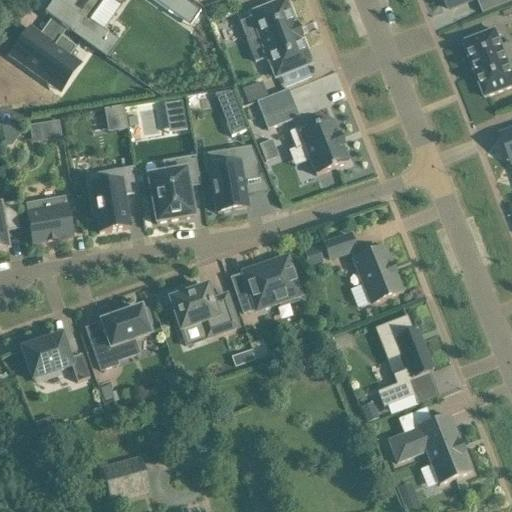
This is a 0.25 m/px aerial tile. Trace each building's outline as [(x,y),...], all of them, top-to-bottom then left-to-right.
[(66,31),(102,57),(114,39),(90,22),(106,0),(112,0),(124,8),(129,0),(53,0),(43,15),(51,20),(66,31)] [(182,0),(150,0),(176,18),(180,12),(193,21),(200,12),(182,0)] [(445,0),(450,11),(477,0),(445,0)] [(268,59),(276,79),(309,65),(300,41),(301,40),(296,27),(294,27),(285,2),(251,16),(258,35),(246,40),(255,64),(268,59)] [(30,31),(11,57),(51,85),(69,59),(76,49),(61,39),(66,31),(51,20),(39,38),(30,31)] [(235,28),(221,32),(226,47),(240,43),(235,28)] [(511,72),(496,31),(463,44),(485,99),(511,88),(511,72)] [(248,107),(256,104),(267,100),(261,84),(242,91),(248,107)] [(256,104),(267,132),(299,119),(288,91),(267,100),(256,104)] [(166,117),(183,114),(182,102),(164,105),(166,117)] [(105,108),(108,132),(126,131),(124,107),(105,108)] [(94,113),(97,134),(107,132),(104,111),(94,113)] [(244,132),(238,119),(226,124),(231,137),(244,132)] [(304,148),(316,177),(348,165),(342,149),(344,148),(339,137),(337,138),(331,122),(308,131),(307,127),(289,134),(296,152),(304,148)] [(60,139),(60,141),(61,141),(58,123),(38,126),(41,142),(60,139)] [(3,128),(7,148),(12,147),(20,135),(18,126),(3,128)] [(272,140),(259,145),(266,161),(279,157),(272,140)] [(230,167),(209,170),(217,215),(246,210),(240,176),(261,172),(251,148),(227,152),(230,167)] [(147,178),(156,226),(194,219),(188,190),(200,188),(195,158),(162,164),(164,176),(147,178)] [(95,219),(98,236),(128,231),(122,197),(137,194),(133,169),(84,178),(91,219),(95,219)] [(25,207),(32,246),(72,239),(64,199),(25,207)] [(0,253),(8,252),(5,233),(19,231),(14,205),(0,207),(0,253)] [(324,246),(329,261),(355,253),(350,237),(324,246)] [(308,264),(321,260),(317,248),(308,251),(304,253),(308,264)] [(353,262),(371,306),(402,294),(384,250),(353,262)] [(296,302),(295,298),(300,296),(287,260),(243,275),(243,276),(231,280),(243,315),(256,311),(256,312),(280,303),(281,307),(296,302)] [(201,326),(206,340),(237,329),(226,297),(211,302),(206,289),(184,297),(183,294),(170,298),(171,301),(169,302),(180,333),(201,326)] [(117,365),(111,349),(150,334),(146,325),(150,324),(146,311),(141,313),(140,310),(125,315),(125,314),(124,314),(124,316),(117,318),(117,317),(116,317),(116,318),(101,324),(107,341),(92,346),(101,371),(117,365)] [(377,394),(383,410),(413,398),(408,383),(433,373),(416,331),(412,333),(407,318),(374,331),(387,364),(402,357),(408,371),(392,377),(396,387),(377,394)] [(71,368),(77,384),(90,380),(81,356),(69,360),(61,338),(46,343),(46,342),(45,343),(45,344),(38,346),(38,345),(37,345),(37,346),(22,351),(32,382),(71,368)] [(255,362),(251,352),(231,359),(235,369),(255,362)] [(111,394),(108,387),(99,391),(105,407),(114,403),(118,402),(114,393),(111,394)] [(372,404),(360,409),(366,425),(378,421),(372,404)] [(426,454),(439,488),(471,475),(463,457),(465,455),(461,444),(459,444),(448,417),(416,430),(417,432),(388,443),(397,465),(426,454)] [(212,449),(207,436),(193,442),(198,454),(212,449)] [(125,464),(102,470),(111,504),(134,498),(125,464)] [(396,490),(404,511),(421,511),(411,485),(396,490)]
